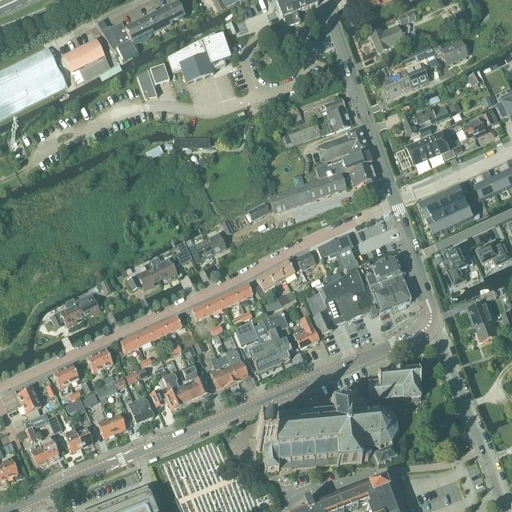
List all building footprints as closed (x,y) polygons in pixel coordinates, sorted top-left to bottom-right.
[(205,0),(210,0),(217,14),(236,4),(233,0),(202,0),(203,1),(205,0)] [(296,14),(315,7),(317,6),(314,0),(274,0),(282,20),(283,19),(286,30),(299,25),(296,14)] [(360,14),(393,0),(392,0),(362,0),(364,2),(357,5),(360,14)] [(157,16),(154,11),(149,14),(152,19),(125,32),(131,45),(152,35),(153,37),(171,28),(169,26),(183,20),(177,6),(157,16)] [(456,13),(461,25),(469,21),(463,9),(456,13)] [(407,15),(397,19),(400,27),(410,23),(407,15)] [(116,49),(122,61),(136,55),(123,30),(120,25),(116,27),(110,30),(109,29),(106,30),(101,23),(97,26),(112,51),(116,49)] [(230,37),(235,35),(231,24),(225,26),(230,37)] [(386,51),(403,44),(397,29),(380,36),(379,34),(370,38),(377,56),(387,52),(386,51)] [(225,67),(214,35),(168,60),(173,75),(181,72),(186,86),(213,76),(212,72),(225,67)] [(71,74),(103,58),(95,42),(63,58),(71,74)] [(431,52),(435,61),(443,58),(447,67),(467,58),(460,44),(440,52),(439,49),(431,52)] [(0,122),(67,89),(57,70),(47,50),(0,73),(0,122)] [(435,61),(431,52),(409,61),(420,87),(427,84),(422,73),(437,67),(435,62),(435,61)] [(420,87),(409,61),(379,73),(383,81),(382,82),(389,100),(410,92),(410,91),(420,87)] [(148,73),(147,73),(137,79),(145,101),(145,99),(156,97),(156,99),(157,99),(154,90),(155,87),(169,83),(164,67),(150,72),(150,73),(148,74),(148,73)] [(468,79),(473,88),(482,83),(477,74),(468,79)] [(511,95),(501,100),(503,104),(497,107),(502,119),(508,116),(511,122),(511,121),(511,95)] [(313,116),(315,120),(320,119),(323,118),(322,114),(325,113),(326,116),(344,110),(341,102),(323,108),(321,109),(322,113),(313,116)] [(449,108),(452,115),(460,111),(456,104),(449,108)] [(432,110),(415,117),(421,131),(437,123),(449,118),(447,112),(442,114),(435,117),(432,110)] [(344,111),(326,117),(328,123),(324,125),(326,130),(319,132),(321,138),(332,134),(332,135),(350,128),(344,111)] [(494,114),(489,116),(461,129),(467,142),(476,138),(477,139),(486,135),(484,131),(498,124),(494,114)] [(423,139),(432,135),(429,129),(422,133),(421,131),(415,117),(410,119),(401,122),(408,139),(417,135),(417,134),(420,133),(423,139)] [(282,139),(286,151),(319,139),(315,127),(282,139)] [(347,138),(318,148),(323,164),(353,154),(354,156),(366,151),(359,131),(346,135),(347,138)] [(445,133),(407,150),(414,168),(431,161),(442,156),(445,163),(455,159),(452,152),(449,153),(447,149),(451,147),(445,134),(445,133)] [(371,165),(367,154),(327,168),(326,166),(314,170),(319,182),(327,179),(327,181),(334,178),(340,176),(371,165)] [(482,203),(511,189),(511,161),(507,164),(511,173),(492,181),(488,173),(482,176),(486,184),(476,189),(468,193),(474,206),(482,203)] [(368,192),(377,188),(370,167),(349,175),(354,189),(365,185),(368,192)] [(340,176),(334,178),(339,193),(345,191),(340,176)] [(265,205),(247,214),(251,223),(273,213),(274,216),(339,193),(334,178),(327,181),(327,179),(319,182),(268,199),(269,201),(264,203),(265,205)] [(427,225),(433,238),(473,220),(459,190),(419,208),(425,221),(426,221),(427,225),(427,226),(427,225)] [(232,235),(227,225),(221,228),(226,238),(232,235)] [(206,243),(213,257),(226,251),(219,237),(206,243)] [(330,244),(316,251),(320,261),(338,254),(346,274),(357,270),(347,247),(350,246),(346,237),(330,244)] [(192,247),(188,250),(195,264),(199,262),(200,263),(213,257),(206,243),(193,250),(192,247)] [(492,248),(477,255),(482,267),(493,262),(496,268),(510,261),(502,243),(496,246),(494,243),(491,245),(492,248)] [(458,250),(443,257),(447,265),(444,267),(454,288),(465,283),(460,272),(467,269),(466,268),(473,266),(467,253),(461,256),(458,250)] [(177,258),(180,265),(191,259),(187,253),(177,258)] [(297,265),(300,271),(301,273),(315,267),(309,254),(295,261),(297,265)] [(379,316),(404,307),(409,305),(401,285),(396,287),(393,281),(405,276),(398,259),(370,270),(368,264),(357,270),(346,274),(347,277),(317,292),(334,327),(377,311),(379,316)] [(169,262),(160,266),(157,260),(150,263),(153,270),(159,282),(169,277),(170,279),(176,276),(169,262)] [(259,288),(254,291),(260,302),(276,293),(275,291),(285,284),(284,282),(294,276),(294,275),(300,271),(297,265),(290,268),(287,264),(256,282),(259,288)] [(159,282),(153,270),(146,273),(137,278),(144,292),(150,289),(149,287),(159,282)] [(132,293),(140,289),(134,279),(127,282),(132,293)] [(112,293),(107,283),(96,288),(98,293),(102,291),(105,297),(112,293)] [(233,294),(238,304),(252,298),(248,287),(233,294)] [(496,299),(495,299),(497,298),(496,294),(494,294),(493,293),(479,297),(482,304),(496,299)] [(219,300),(224,310),(238,304),(233,294),(219,300)] [(294,302),(290,294),(281,299),(286,307),(294,302)] [(97,302),(94,303),(92,299),(88,301),(86,299),(75,304),(77,309),(82,319),(92,314),(93,316),(99,313),(99,312),(102,310),(97,302)] [(286,307),(281,299),(273,304),(278,311),(286,307)] [(205,307),(210,317),(224,310),(219,300),(205,307)] [(82,319),(77,309),(75,304),(73,301),(65,305),(66,307),(67,307),(69,311),(57,317),(57,315),(56,316),(56,317),(57,317),(61,325),(64,324),(66,329),(73,326),(72,325),(82,319)] [(265,309),(269,316),(278,311),(273,304),(265,309)] [(484,328),(494,324),(492,318),(489,319),(485,306),(467,312),(474,331),(475,330),(484,328)] [(210,317),(205,307),(191,313),(196,323),(210,317)] [(260,348),(269,370),(280,366),(280,365),(289,362),(286,356),(290,354),(285,342),(278,345),(274,334),(287,329),(281,315),(261,323),(262,326),(253,330),(260,348)] [(332,333),(329,328),(324,315),(312,321),(320,338),(332,333)] [(506,330),(511,328),(511,323),(509,315),(502,318),(506,330)] [(56,330),(62,327),(61,325),(57,317),(56,317),(51,320),(56,330)] [(162,326),(167,336),(181,330),(176,320),(162,326)] [(299,352),(318,344),(307,321),(299,325),(301,328),(303,332),(299,334),(292,337),(299,352)] [(257,341),(253,330),(251,325),(251,324),(234,331),(241,348),(242,347),(241,345),(245,344),(246,346),(257,341)] [(484,328),(475,330),(480,344),(498,338),(494,324),(484,328)] [(148,333),(153,343),(167,336),(162,326),(148,333)] [(134,339),(139,349),(153,343),(148,333),(134,339)] [(228,333),(223,336),(225,342),(231,340),(228,333)] [(139,349),(134,339),(120,345),(125,356),(139,349)] [(204,354),(200,345),(193,348),(197,357),(204,354)] [(187,350),(190,360),(197,357),(193,348),(187,350)] [(260,348),(248,352),(252,360),(251,360),(257,375),(269,370),(260,348)] [(235,351),(225,355),(226,358),(237,384),(248,379),(241,364),(235,351)] [(96,357),(103,371),(112,367),(106,352),(96,357)] [(103,371),(96,357),(86,361),(93,376),(103,371)] [(226,358),(216,363),(219,369),(218,370),(219,372),(221,371),(222,373),(221,373),(227,388),(237,384),(226,358)] [(217,392),(227,388),(221,373),(222,373),(221,371),(219,372),(218,370),(219,369),(216,363),(215,359),(210,362),(214,372),(209,374),(217,392)] [(186,369),(200,400),(210,396),(203,380),(199,382),(192,367),(186,369)] [(62,372),(69,387),(78,382),(72,368),(62,372)] [(186,369),(181,372),(185,382),(181,384),(190,404),(192,404),(200,400),(186,369)] [(139,382),(146,379),(143,371),(135,375),(139,382)] [(69,387),(62,372),(53,376),(59,391),(69,387)] [(278,472),(278,471),(294,469),(294,471),(337,467),(337,466),(360,464),(360,463),(367,462),(372,455),(378,467),(396,459),(391,448),(390,447),(396,436),(395,423),(386,414),(384,403),(403,401),(403,403),(420,401),(419,389),(418,372),(377,376),(378,383),(367,384),(369,403),(361,404),(354,405),(353,403),(331,405),(332,413),(266,419),(262,424),(262,435),(256,435),(257,452),(262,451),(264,473),(278,472)] [(164,374),(160,376),(161,380),(162,380),(164,384),(169,396),(165,398),(171,413),(181,409),(169,382),(167,378),(166,378),(164,374)] [(125,379),(128,387),(139,382),(135,375),(125,379)] [(173,375),(167,378),(169,382),(181,409),(190,404),(181,384),(177,385),(174,379),(173,375)] [(117,391),(127,387),(123,380),(114,384),(117,391)] [(82,387),(86,396),(93,393),(88,384),(82,387)] [(114,388),(97,394),(103,408),(108,406),(105,399),(117,394),(114,388)] [(21,407),(36,400),(32,391),(17,397),(21,407)] [(155,410),(156,409),(163,407),(157,394),(150,397),(155,410)] [(93,397),(82,403),(85,409),(96,404),(93,397)] [(36,400),(21,407),(26,416),(40,410),(36,400)] [(136,403),(145,424),(152,420),(144,400),(136,403)] [(80,402),(65,408),(68,416),(76,413),(78,417),(85,414),(80,402)] [(145,424),(136,403),(127,407),(136,427),(145,424)] [(48,424),(47,422),(45,416),(24,425),(27,433),(33,431),(33,430),(48,424)] [(108,422),(114,436),(125,431),(119,417),(108,422)] [(47,422),(48,424),(54,436),(61,433),(55,419),(47,422)] [(114,436),(108,422),(97,426),(103,441),(114,436)] [(33,431),(27,433),(32,444),(38,442),(33,431)] [(75,435),(81,450),(92,446),(86,431),(75,435)] [(81,450),(75,435),(74,432),(63,436),(70,455),(81,450)] [(51,441),(40,446),(41,450),(47,464),(59,460),(51,441)] [(47,464),(41,450),(30,454),(36,469),(47,464)] [(0,466),(6,481),(18,477),(11,462),(0,466)] [(393,511),(385,491),(387,491),(383,481),(368,488),(311,510),(308,502),(302,504),(304,511),(393,511)] [(144,511),(142,508),(143,506),(144,504),(143,502),(141,501),(139,501),(110,511),(144,511)]
